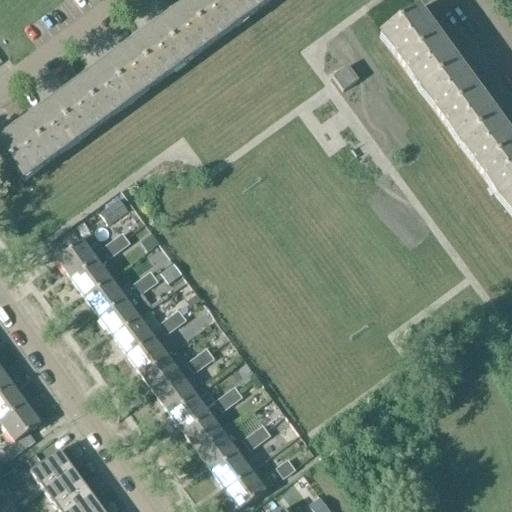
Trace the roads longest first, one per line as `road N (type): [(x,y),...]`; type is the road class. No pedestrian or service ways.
road 1 (unclassified): [(155,511),(0,300)]
road 2 (unclassified): [(0,87),(120,0)]
